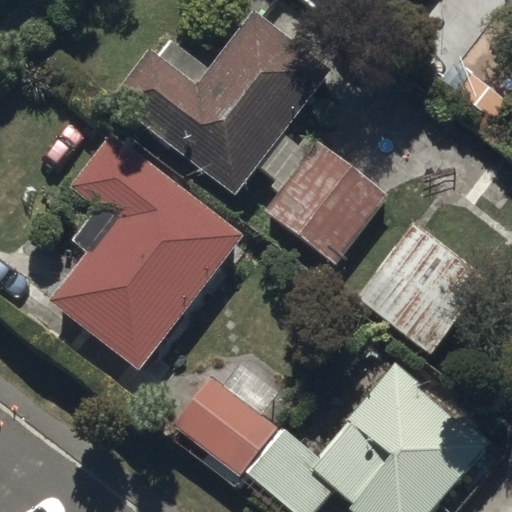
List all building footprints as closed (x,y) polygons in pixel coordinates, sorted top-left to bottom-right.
[(419,0),(316,0),(309,10),(352,44),(364,29),(384,45),(419,0)] [(114,106),(240,204),(263,174),(287,143),(337,79),(257,17),(213,74),(177,46),(164,63),(154,56),(114,106)] [(510,108),(458,64),(438,86),(457,102),(459,99),(493,128),(510,108)] [(287,143),(263,174),(283,190),(265,214),(339,272),(393,202),(322,147),(310,162),(287,143)] [(145,380),(248,245),(116,144),(76,196),(102,215),(77,248),(93,260),(54,311),(145,380)] [(492,283),(418,228),(360,305),(435,360),(492,283)] [(287,435),(249,478),(288,511),(320,511),(333,497),(350,511),(438,511),(493,450),(399,369),(318,462),(287,435)] [(249,478),(287,435),(267,418),(280,403),(244,372),(227,392),(217,384),(177,429),(243,485),(249,478)]
